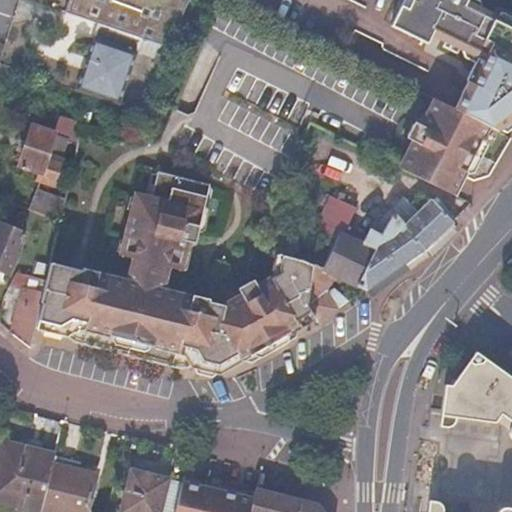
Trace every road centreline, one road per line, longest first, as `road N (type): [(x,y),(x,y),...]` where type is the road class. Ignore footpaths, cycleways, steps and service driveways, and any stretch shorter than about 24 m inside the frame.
road 1 (residential): [(232,416),(91,398),(40,383),(0,350)]
road 2 (tertiary): [(387,511),(408,389),(443,304)]
road 3 (residential): [(401,338),(374,338),(232,416)]
road 4 (residential): [(232,416),(364,454)]
road 5 (tertiary): [(401,338),(372,392),(364,454)]
